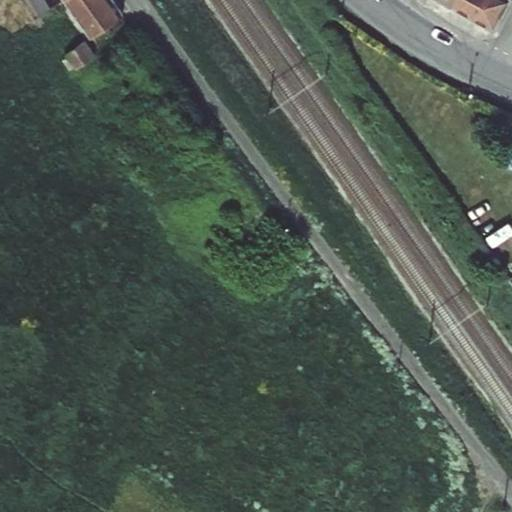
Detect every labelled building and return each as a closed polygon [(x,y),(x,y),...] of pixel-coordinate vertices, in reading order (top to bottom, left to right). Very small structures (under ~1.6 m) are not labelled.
[(31,0),(40,16),(51,8),(46,0),(31,0)] [(113,0),(64,0),(91,37),(124,14),(113,0)] [(454,0),(452,5),(494,28),(508,0),(454,0)] [(51,8),(40,16),(50,32),(52,29),(51,25),(57,20),(53,15),(60,9),(57,5),(51,8)] [(85,41),(66,55),(76,69),(95,55),(85,41)] [(511,221),(505,216),(496,229),(511,239),(511,221)]
